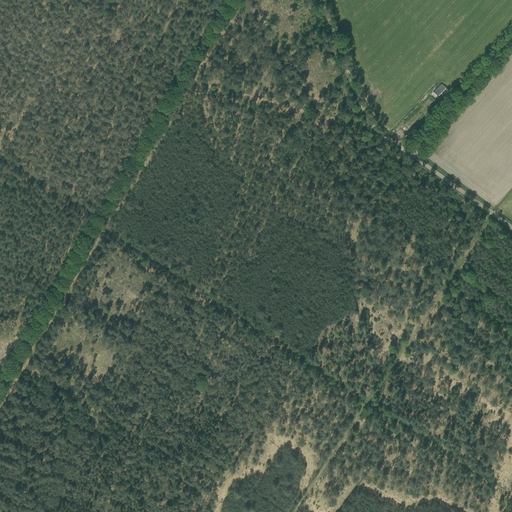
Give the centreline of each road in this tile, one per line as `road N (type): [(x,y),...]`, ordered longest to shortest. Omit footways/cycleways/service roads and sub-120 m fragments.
road 1 (track): [(0,404),(242,0)]
road 2 (track): [(369,400),(0,155)]
road 3 (track): [(220,0),(0,370)]
road 4 (track): [(294,511),(495,215)]
road 5 (unclassified): [(511,227),(407,151),(511,34)]
road 6 (track): [(407,151),(361,105),(319,0)]
road 7 (track): [(369,400),(511,495)]
road 8 (track): [(162,445),(22,367)]
